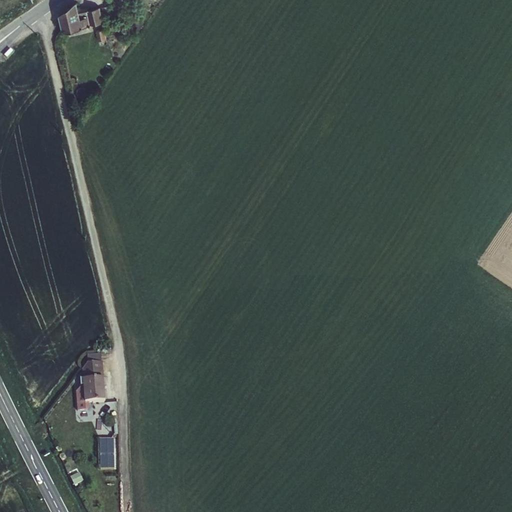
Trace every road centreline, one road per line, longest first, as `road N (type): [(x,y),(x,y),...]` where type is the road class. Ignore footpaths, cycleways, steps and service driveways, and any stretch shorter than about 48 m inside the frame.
road 1 (track): [(128,511),(119,345),(42,8)]
road 2 (tertiary): [(59,511),(0,394)]
